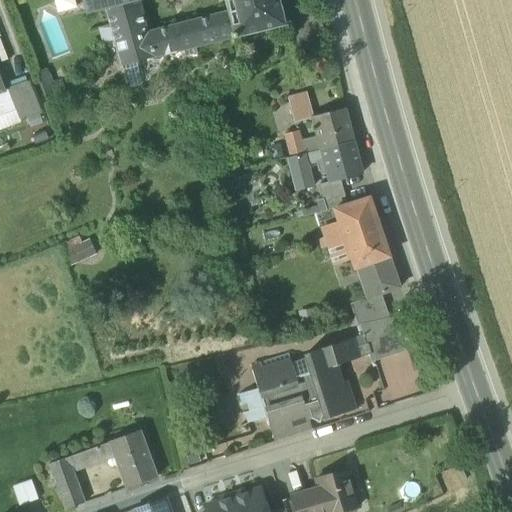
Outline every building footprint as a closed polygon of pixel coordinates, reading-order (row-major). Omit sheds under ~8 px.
[(85,0),(88,12),(105,8),(136,0),(85,0)] [(147,34),(138,0),(136,0),(105,8),(111,26),(115,42),(122,66),(139,62),(153,58),(147,34)] [(277,0),(225,0),(229,13),(235,38),(249,35),(284,26),(277,0)] [(229,13),(189,24),(195,48),(235,38),(229,13)] [(180,52),(195,48),(189,24),(174,27),(180,52)] [(103,46),(115,42),(111,26),(98,30),(103,46)] [(153,58),(180,52),(174,27),(147,34),(153,58)] [(145,85),(139,62),(122,66),(129,90),(145,85)] [(48,70),(36,75),(48,108),(69,100),(62,80),(53,83),(48,70)] [(16,108),(20,120),(39,113),(27,82),(8,89),(16,108)] [(8,89),(3,91),(4,92),(3,93),(9,111),(16,108),(8,89)] [(3,93),(0,93),(0,113),(9,111),(3,93)] [(292,99),(296,121),(312,118),(308,96),(292,99)] [(9,111),(0,113),(0,130),(21,123),(20,120),(16,108),(9,111)] [(317,138),(320,150),(354,142),(345,109),(312,118),(317,138)] [(285,136),(291,158),(305,155),(302,142),(299,133),(285,136)] [(302,142),(305,155),(320,150),(317,138),(302,142)] [(362,174),(354,142),(320,150),(324,163),(329,183),(340,180),(362,174)] [(305,155),(308,167),(324,163),(320,150),(305,155)] [(308,167),(305,155),(291,158),(297,180),(310,177),(308,167)] [(314,190),(310,177),(297,180),(300,194),(314,190)] [(324,201),(327,212),(334,210),(347,206),(340,180),(329,183),(320,185),(324,201)] [(354,269),(356,268),(389,257),(369,199),(347,206),(334,210),(338,222),(351,259),(354,269)] [(327,212),(324,201),(317,202),(318,207),(302,211),(303,217),(327,212)] [(351,259),(338,222),(318,229),(322,238),(318,239),(321,246),(324,245),(331,266),(351,259)] [(61,252),(81,243),(79,237),(58,244),(61,252)] [(81,243),(61,252),(68,268),(97,256),(89,239),(81,243)] [(400,288),(389,257),(356,268),(366,299),(367,300),(381,295),(400,288)] [(358,326),(360,326),(390,319),(381,295),(367,300),(366,299),(350,305),(358,326)] [(312,309),(297,312),(302,331),(317,327),(312,309)] [(395,318),(390,319),(360,326),(366,345),(368,345),(371,356),(369,357),(371,363),(406,352),(395,318)] [(274,442),(274,443),(274,442),(312,430),(313,430),(310,420),(311,419),(320,424),(324,415),(326,415),(328,420),(357,411),(348,381),(343,382),(338,366),(343,365),(369,357),(371,356),(368,345),(366,345),(357,348),(354,339),(307,353),(309,359),(292,363),(289,353),(286,354),(280,356),(277,356),(277,357),(271,359),(268,359),(268,360),(262,362),(262,361),(259,362),(259,363),(265,382),(256,385),(257,389),(239,395),(239,394),(237,395),(238,398),(239,398),(241,404),(240,404),(241,407),(247,405),(249,412),(243,414),(243,416),(244,416),(246,423),(245,423),(246,425),(249,425),(267,419),(274,442)] [(265,382),(259,363),(250,366),(256,385),(265,382)] [(113,454),(126,489),(157,478),(140,431),(109,442),(113,454)] [(108,443),(68,458),(72,470),(113,454),(109,442),(108,443)] [(84,504),(72,470),(68,458),(49,465),(53,476),(66,510),(84,504)] [(292,498),(296,511),(343,511),(358,508),(358,506),(347,472),(348,472),(347,471),(316,480),(316,481),(320,492),(295,500),(294,497),(292,498)] [(12,488),(19,507),(39,500),(32,481),(12,488)] [(266,511),(260,490),(244,495),(243,497),(233,500),(237,511),(266,511)] [(244,495),(222,502),(224,503),(233,500),(243,497),(244,495)] [(283,507),(283,511),(296,511),(292,498),(281,502),(283,507)] [(169,511),(165,500),(130,511),(169,511)] [(237,511),(233,500),(224,503),(222,502),(206,506),(207,511),(237,511)]
